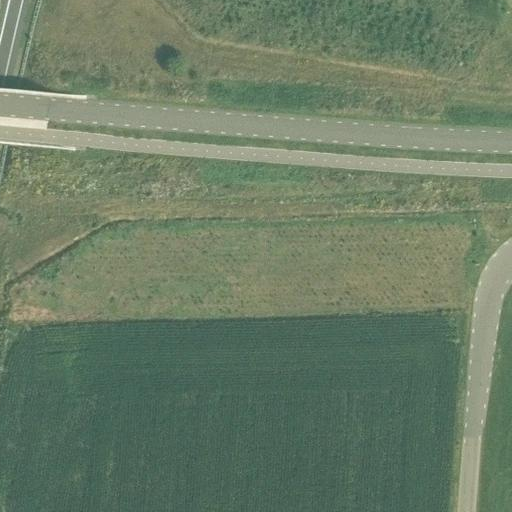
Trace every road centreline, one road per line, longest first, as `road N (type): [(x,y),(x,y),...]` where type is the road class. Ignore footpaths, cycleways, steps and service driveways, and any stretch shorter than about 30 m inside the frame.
road 1 (secondary): [(511,143),(0,102)]
road 2 (unclassified): [(467,511),(490,292),(511,263)]
